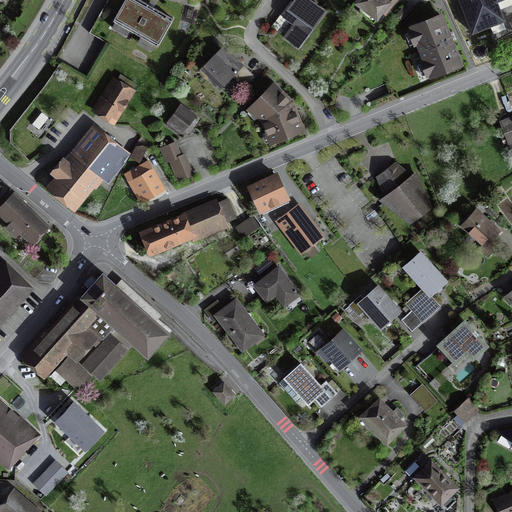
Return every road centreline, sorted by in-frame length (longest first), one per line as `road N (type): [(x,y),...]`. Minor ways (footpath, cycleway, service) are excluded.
road 1 (residential): [(301,446),(188,320),(88,242)]
road 2 (residential): [(88,242),(335,137)]
road 3 (residential): [(335,137),(511,66)]
road 4 (residential): [(438,327),(301,446)]
road 5 (residential): [(335,137),(248,39),(267,0)]
road 6 (residential): [(0,365),(60,297),(88,242)]
road 7 (residential): [(511,418),(487,422),(469,442),(468,511)]
